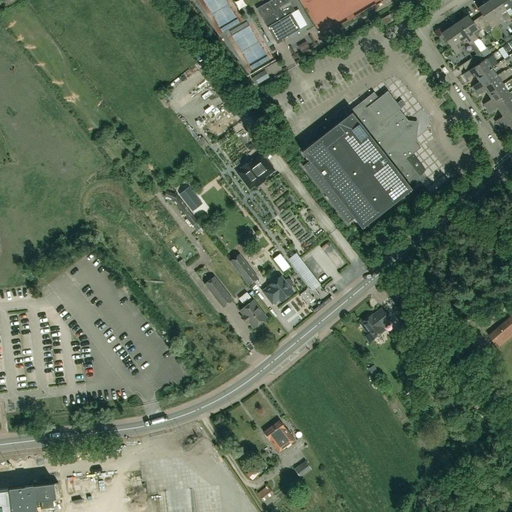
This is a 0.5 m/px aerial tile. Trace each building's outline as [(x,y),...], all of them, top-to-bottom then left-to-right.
[(270,16),(263,20),(276,43),(300,29),(291,14),(295,11),(291,4),(280,10),(279,8),(289,2),(288,0),(270,0),(256,9),(262,18),(269,14),(270,16)] [(372,0),(353,0),(347,4),(353,15),(374,2),(372,0)] [(487,0),(488,1),(486,2),(493,13),(500,23),(504,20),(509,17),(505,11),(497,0),(487,0)] [(511,0),(497,0),(505,11),(509,8),(511,11),(511,0)] [(500,23),(486,2),(477,9),(481,15),(477,18),(484,28),(489,25),(487,23),(492,20),(496,26),(500,23)] [(389,14),(379,20),(382,27),(393,20),(389,14)] [(468,15),(459,21),(468,35),(473,42),(477,39),(479,31),(484,28),(477,18),(472,21),(468,15)] [(468,35),(459,21),(450,27),(460,41),(464,38),(469,45),(473,42),(468,35)] [(460,41),(450,27),(441,33),(455,54),(460,51),(455,45),(460,41)] [(508,56),(502,47),(499,49),(499,52),(503,57),(505,58),(507,56),(508,56)] [(480,52),(471,58),(474,63),(483,57),(480,52)] [(474,63),(471,58),(461,65),(465,70),(474,63)] [(476,78),(491,67),(485,59),(462,74),(465,79),(473,73),(476,78)] [(491,67),(476,78),(479,82),(471,87),(474,92),(497,76),(491,67)] [(265,70),(253,76),(258,84),(269,77),(265,70)] [(503,85),(497,76),(474,92),(477,96),(485,90),(488,95),(503,85)] [(328,94),(336,88),(332,82),(324,88),(328,94)] [(503,85),(488,95),(491,99),(483,104),(486,109),(509,93),(503,85)] [(312,130),(318,138),(302,151),(309,161),(302,166),(347,223),(354,218),(362,228),(408,191),(409,193),(421,184),(420,183),(423,181),(423,177),(421,174),(424,172),(425,169),(413,154),(420,148),(416,142),(416,137),(418,122),(408,121),(399,110),(401,108),(397,103),(387,91),(378,98),(373,92),(345,114),(340,109),(312,130)] [(511,103),(511,98),(509,93),(486,109),(489,113),(497,108),(500,112),(511,103)] [(511,103),(500,112),(503,116),(495,122),(498,126),(511,116),(511,103)] [(511,116),(498,126),(501,130),(509,125),(511,129),(511,116)] [(238,171),(237,172),(249,188),(251,188),(250,187),(254,184),(256,186),(260,182),(265,179),(264,177),(272,170),(273,171),(274,170),(261,154),(260,154),(260,155),(252,161),(250,160),(241,167),(242,169),(238,172),(238,171)] [(188,186),(178,194),(191,211),(201,203),(188,186)] [(173,201),(192,225),(197,221),(177,195),(166,191),(164,197),(173,201)] [(285,247),(278,253),(288,266),(296,260),(285,247)] [(229,261),(248,286),(258,278),(239,253),(229,261)] [(286,279),(284,280),(281,276),(268,286),(262,291),(272,304),(278,299),(280,302),(293,292),(290,288),(291,287),(293,284),(293,281),(291,279),(288,278),(286,279)] [(214,277),(205,284),(223,307),(232,300),(214,277)] [(313,282),(305,287),(312,297),(319,293),(313,282)] [(385,289),(391,298),(400,291),(393,282),(385,289)] [(244,287),(234,294),(242,304),(245,307),(240,311),(244,315),(241,318),(246,324),(248,322),(253,328),(266,318),(253,301),(250,303),(248,299),(251,297),(244,287)] [(364,336),(369,342),(384,330),(382,326),(390,320),(381,308),(373,315),(372,314),(360,323),(368,334),(364,336)] [(498,348),(511,335),(511,314),(487,335),(498,348)] [(469,340),(479,350),(486,344),(477,334),(469,340)] [(378,372),(374,365),(368,368),(373,376),(378,372)] [(263,432),(278,452),(294,440),(279,420),(263,432)] [(300,478),(312,469),(306,461),(294,469),(300,478)] [(260,472),(254,466),(246,474),(252,480),(260,472)] [(124,471),(114,472),(115,485),(125,484),(124,471)] [(0,511),(36,511),(35,500),(56,498),(54,482),(8,488),(10,504),(0,504),(0,511)] [(266,499),(269,502),(274,498),(271,494),(273,493),(267,485),(258,492),(264,500),(266,499)] [(94,501),(85,503),(86,510),(95,509),(94,501)]
